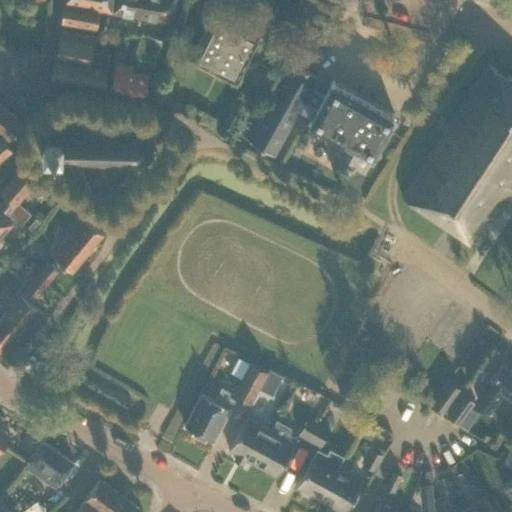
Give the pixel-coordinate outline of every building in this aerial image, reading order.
[(110,10),(111,0),(62,0),(61,20),(95,26),(98,8),(110,10)] [(140,15),(141,0),(111,0),(110,10),(140,15)] [(141,0),(140,15),(168,19),(174,0),(141,0)] [(259,35),(214,12),(191,57),(236,80),(259,35)] [(51,79),(104,89),(110,55),(92,52),(94,35),(59,29),(55,56),(51,79)] [(145,59),(152,36),(142,33),(135,56),(145,59)] [(145,59),(154,62),(161,39),(152,36),(145,59)] [(250,138),(249,139),(274,153),(318,74),(294,60),(263,116),(252,110),(239,132),(250,138)] [(116,62),(110,90),(144,97),(149,74),(132,70),(133,65),(116,62)] [(511,78),(490,64),(402,197),(476,245),(511,190),(511,78)] [(394,114),(332,79),(309,120),(347,142),(334,166),(349,174),(361,153),(359,153),(361,150),(371,155),(394,114)] [(0,130),(9,138),(23,123),(0,102),(0,130)] [(230,113),(240,118),(246,107),(236,102),(230,113)] [(44,160),(142,163),(152,153),(153,139),(143,129),(45,126),(45,135),(44,135),(43,151),(44,151),(44,160)] [(1,137),(0,137),(0,152),(2,156),(11,149),(1,137)] [(0,194),(4,197),(0,202),(0,206),(20,225),(30,213),(17,202),(36,180),(22,168),(0,194)] [(0,234),(11,223),(0,213),(0,234)] [(51,254),(72,271),(103,232),(80,213),(65,232),(68,234),(51,254)] [(17,259),(10,268),(22,278),(29,269),(17,259)] [(47,261),(37,273),(47,282),(58,270),(47,261)] [(47,282),(37,273),(26,286),(37,295),(47,282)] [(0,318),(0,351),(0,352),(13,336),(14,337),(39,308),(22,293),(0,318)] [(242,377),(233,394),(250,403),(267,370),(250,361),(249,363),(239,358),(231,372),(242,377)] [(511,369),(502,363),(475,401),(490,411),(503,391),(511,396),(511,369)] [(350,368),(338,390),(353,398),(365,377),(350,368)] [(267,378),(261,389),(269,393),(275,382),(267,378)] [(448,381),(432,402),(444,411),(460,390),(448,381)] [(184,424),(213,440),(230,408),(229,408),(234,398),(227,395),(230,390),(222,386),(214,399),(201,392),(184,424)] [(475,400),(474,399),(463,391),(447,413),(467,427),(479,411),(471,406),(475,400)] [(245,457),(253,461),(271,429),(247,415),(229,448),(237,453),(234,458),(242,462),(245,457)] [(318,421),(307,415),(298,433),(309,439),(318,421)] [(298,437),(289,432),(292,426),(277,418),(271,429),(253,461),(277,475),(298,437)] [(309,439),(319,444),(329,426),(318,421),(309,439)] [(0,447),(8,434),(0,429),(0,447)] [(74,462),(42,440),(25,464),(56,486),(74,462)] [(296,485),(320,499),(338,466),(344,455),(330,447),(327,453),(317,447),(314,453),(296,485)] [(381,454),(374,450),(372,449),(365,463),(373,468),(381,454)] [(320,499),(345,511),(363,479),(338,466),(320,499)] [(456,473),(464,483),(473,476),(465,466),(456,473)] [(384,485),(394,490),(402,475),(393,470),(384,485)] [(447,474),(439,476),(442,488),(450,486),(447,474)] [(107,511),(121,494),(100,478),(74,511),(107,511)] [(511,478),(503,486),(511,497),(511,478)] [(423,495),(433,494),(432,482),(422,483),(423,495)] [(141,511),(143,510),(121,494),(107,511),(141,511)] [(495,511),(484,496),(462,511),(461,511),(495,511)] [(39,498),(24,511),(38,511),(46,505),(39,498)] [(397,511),(379,502),(373,511),(397,511)] [(0,506),(0,511),(10,511),(3,503),(0,506)]
